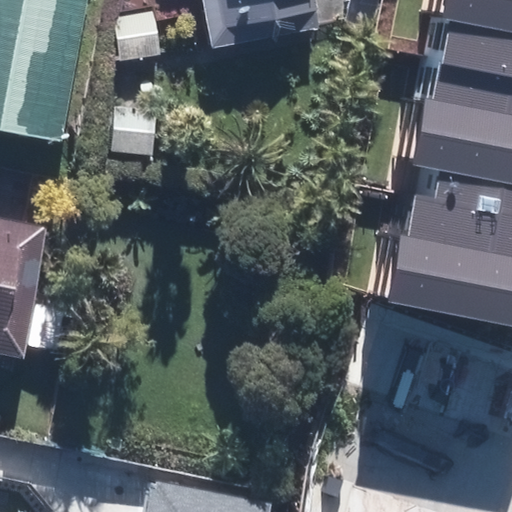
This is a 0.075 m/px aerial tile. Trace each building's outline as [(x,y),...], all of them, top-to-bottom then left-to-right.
[(90,0),(0,0),(0,132),(65,144),(90,0)] [(203,0),(211,48),(335,27),(330,0),(203,0)] [(383,0),(352,0),(348,28),(377,33),(383,0)] [(511,0),(450,0),(446,21),(511,33),(511,0)] [(156,9),(116,15),(123,67),(164,62),(156,9)] [(430,101),(511,116),(511,33),(446,21),(430,101)] [(443,172),(437,201),(511,214),(511,116),(430,101),(418,167),(443,172)] [(159,111),(114,105),(107,157),(152,163),(159,111)] [(511,214),(437,201),(414,196),(394,301),(511,323),(511,214)] [(0,354),(29,360),(54,224),(0,214),(0,354)] [(138,511),(263,511),(266,499),(147,474),(138,511)]
